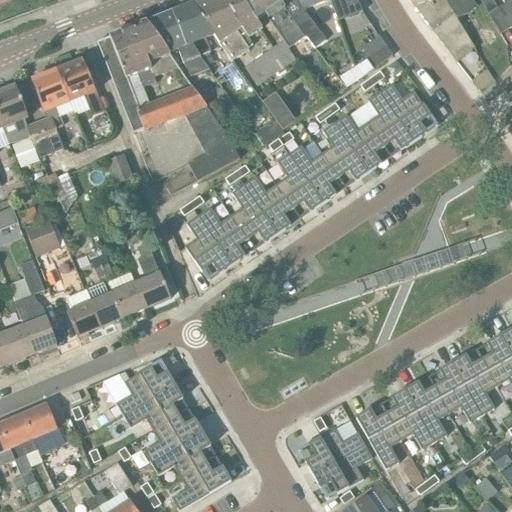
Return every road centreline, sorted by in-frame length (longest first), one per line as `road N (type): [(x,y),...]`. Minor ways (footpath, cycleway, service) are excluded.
road 1 (residential): [(188,327),(480,124)]
road 2 (residential): [(251,432),(511,287)]
road 3 (residential): [(0,407),(188,327)]
road 4 (residential): [(480,124),(386,0)]
road 5 (residential): [(0,55),(141,0)]
road 6 (residential): [(251,432),(188,327)]
